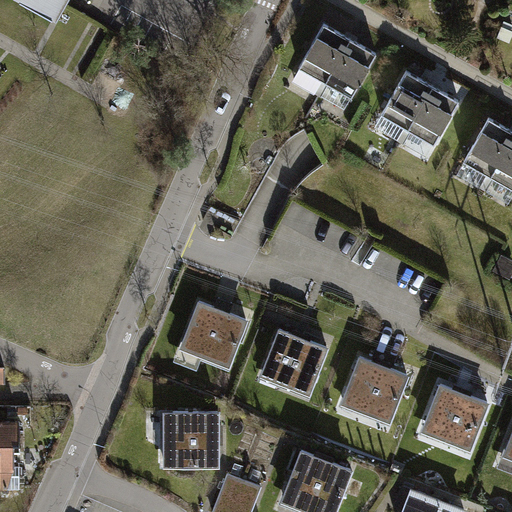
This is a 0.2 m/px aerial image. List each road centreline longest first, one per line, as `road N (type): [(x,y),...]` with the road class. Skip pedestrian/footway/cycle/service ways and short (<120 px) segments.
road 1 (residential): [(159,238),(317,270),(511,381)]
road 2 (residential): [(271,0),(159,238)]
road 3 (residential): [(511,99),(337,0)]
road 4 (residential): [(159,238),(96,390)]
